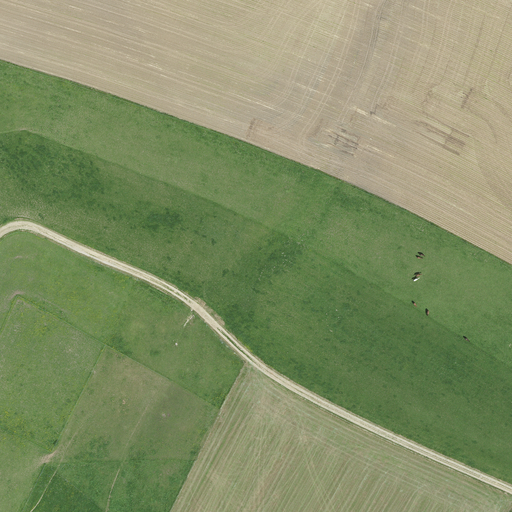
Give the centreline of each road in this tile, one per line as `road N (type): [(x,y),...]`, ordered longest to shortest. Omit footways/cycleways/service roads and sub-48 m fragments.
road 1 (track): [(253,362),(160,281),(36,228),(10,226),(0,235)]
road 2 (track): [(253,362),(511,494)]
